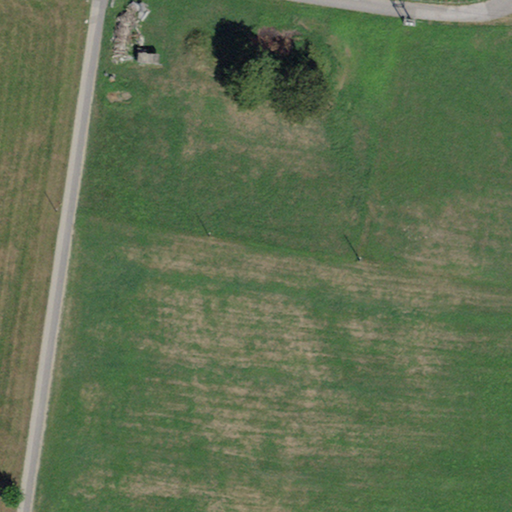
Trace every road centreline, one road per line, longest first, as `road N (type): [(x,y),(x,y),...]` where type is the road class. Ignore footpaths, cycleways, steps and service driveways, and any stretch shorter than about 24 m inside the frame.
road 1 (track): [(99,0),(21,511)]
road 2 (track): [(329,0),(425,15),(482,13),(511,0)]
